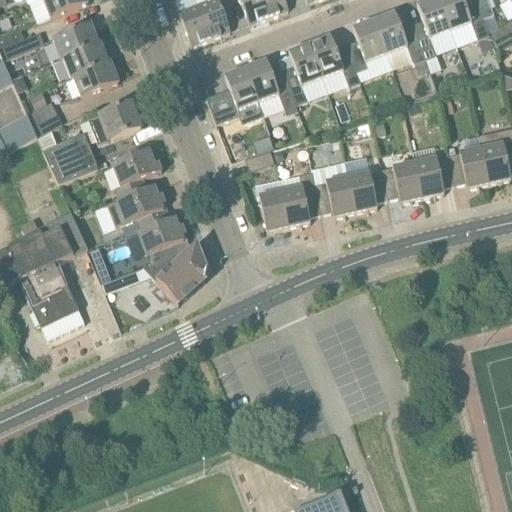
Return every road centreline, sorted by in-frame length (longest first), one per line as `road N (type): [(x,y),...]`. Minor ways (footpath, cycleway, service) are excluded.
road 1 (tertiary): [(0,423),(253,307)]
road 2 (tertiary): [(253,307),(368,259),(511,223)]
road 3 (unclassified): [(253,307),(165,80)]
road 4 (unclassified): [(165,80),(382,0)]
